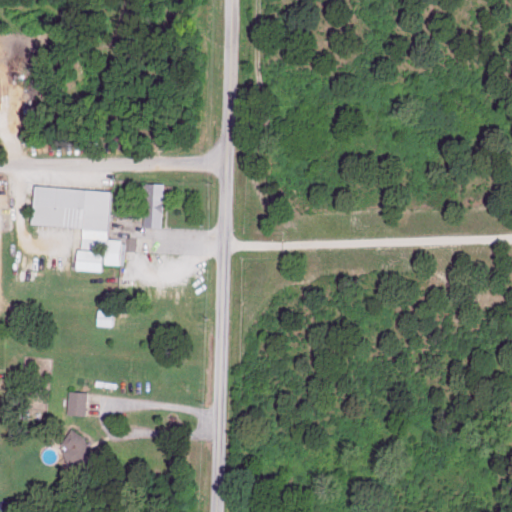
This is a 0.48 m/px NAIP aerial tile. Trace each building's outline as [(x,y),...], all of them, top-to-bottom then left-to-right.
[(140,181),(140,195),(149,195),(148,225),(167,225),(168,182),(140,181)] [(116,189),(37,184),(36,201),(39,202),(38,223),(86,226),(85,247),(78,247),(77,268),(107,269),(107,262),(126,263),(127,238),(113,237),(116,189)] [(117,324),(118,308),(98,307),(98,324),(117,324)] [(72,412),(90,413),(91,390),(73,389),(72,412)] [(65,442),(71,446),(66,454),(79,463),(81,459),(91,465),(103,447),(74,429),(65,442)]
